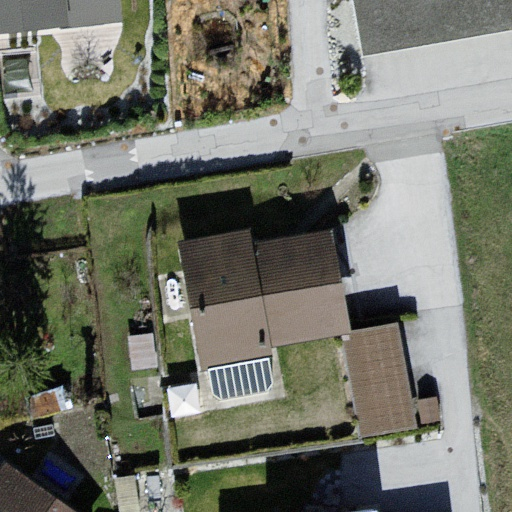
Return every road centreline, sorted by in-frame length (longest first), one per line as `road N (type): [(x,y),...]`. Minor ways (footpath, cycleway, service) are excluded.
road 1 (residential): [(511,102),(0,192)]
road 2 (unknown): [(411,119),(459,386)]
